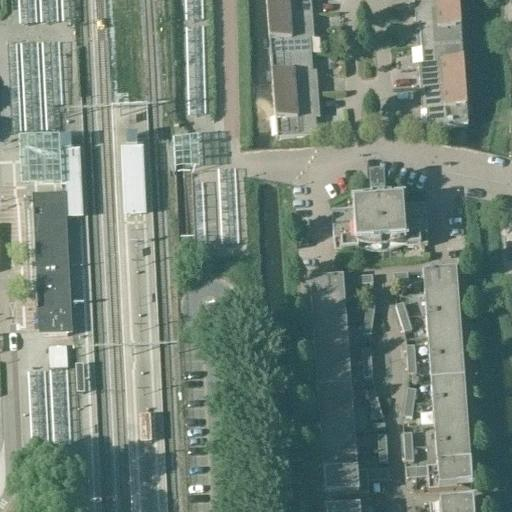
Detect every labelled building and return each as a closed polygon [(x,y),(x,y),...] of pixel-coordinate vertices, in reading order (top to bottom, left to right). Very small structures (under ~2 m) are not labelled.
[(307,1),(307,0),(265,0),(267,22),(312,19),(311,6),(307,6),(307,1)] [(413,0),(414,11),(459,8),(458,0),(413,0)] [(408,7),(391,7),(392,22),(408,22),(408,7)] [(419,24),(421,51),(462,48),(459,8),(414,11),(415,25),(419,24)] [(313,32),(312,19),(267,22),(270,62),(311,59),(309,32),(313,32)] [(462,48),(421,51),(423,77),(419,78),(420,91),(465,88),(462,48)] [(273,102),(318,99),(317,85),(313,86),(311,59),(270,62),(273,102)] [(410,60),(389,63),(391,80),(412,78),(410,60)] [(468,129),(465,88),(420,91),(421,104),(425,104),(427,132),(468,129)] [(319,112),(318,99),(273,102),(276,143),(317,140),(315,112),(319,112)] [(371,209),(354,210),(357,255),(358,255),(358,251),(380,249),(376,185),(369,185),(371,209)] [(404,251),(401,207),(384,208),(382,185),(376,185),(380,249),(403,248),(404,251)] [(402,207),(401,207),(404,251),(427,250),(425,212),(403,214),(402,207)] [(334,256),(357,255),(354,210),(352,210),(353,217),(331,219),(334,256)] [(42,294),(36,295),(37,316),(44,316),(45,341),(68,340),(66,294),(70,294),(69,270),(65,271),(63,226),(38,227),(42,294)] [(422,276),(424,299),(458,296),(456,274),(422,276)] [(407,277),(393,278),(394,286),(408,286),(407,277)] [(372,280),(358,281),(358,289),(373,288),(372,280)] [(309,284),(311,307),(344,304),(343,282),(309,284)] [(424,299),(426,320),(459,318),(458,296),(424,299)] [(311,307),(312,328),(346,326),(344,304),(311,307)] [(399,324),(407,321),(403,308),(395,310),(399,324)] [(364,324),(373,325),(374,311),(366,310),(364,324)] [(459,318),(426,320),(427,342),(461,339),(459,318)] [(411,335),(407,321),(399,324),(403,337),(411,335)] [(371,339),(373,325),(364,324),(362,338),(371,339)] [(312,328),(314,350),(347,348),(346,326),(312,328)] [(462,361),(461,339),(427,342),(429,363),(462,361)] [(347,348),(314,350),(315,372),(349,369),(347,348)] [(406,351),(407,365),(415,364),(414,350),(406,351)] [(67,372),(66,351),(48,351),(48,372),(67,372)] [(362,354),(363,368),(371,368),(370,354),(362,354)] [(464,383),(462,361),(429,363),(430,385),(464,383)] [(415,364),(407,365),(408,379),(416,379),(415,364)] [(371,368),(363,368),(364,382),(372,382),(371,368)] [(315,372),(317,393),(351,391),(349,369),(315,372)] [(465,405),(464,383),(430,385),(432,407),(465,405)] [(317,393),(319,415),(352,413),(351,391),(317,393)] [(407,393),(405,407),(414,408),(416,395),(407,393)] [(367,398),(371,412),(379,409),(375,396),(367,398)] [(432,407),(434,429),(467,426),(465,405),(432,407)] [(414,408),(405,407),(403,421),(412,422),(414,408)] [(379,409),(371,412),(375,425),(382,423),(379,409)] [(319,415),(320,437),(354,434),(352,413),(319,415)] [(467,426),(434,429),(435,450),(469,448),(467,426)] [(354,434),(320,437),(322,458),(355,456),(354,434)] [(403,438),(404,452),(412,452),(411,438),(403,438)] [(377,440),(378,454),(387,454),(385,440),(377,440)] [(470,469),(469,448),(435,450),(437,471),(437,472),(470,469)] [(412,452),(404,452),(405,467),(413,466),(412,452)] [(387,454),(378,454),(379,468),(388,468),(387,454)] [(357,478),(357,476),(355,456),(322,458),(323,480),(357,478)] [(472,492),(470,469),(437,472),(437,471),(405,473),(406,484),(427,482),(428,495),(472,492)] [(388,474),(357,476),(357,478),(323,480),(325,503),(369,499),(368,486),(389,485),(388,474)]
